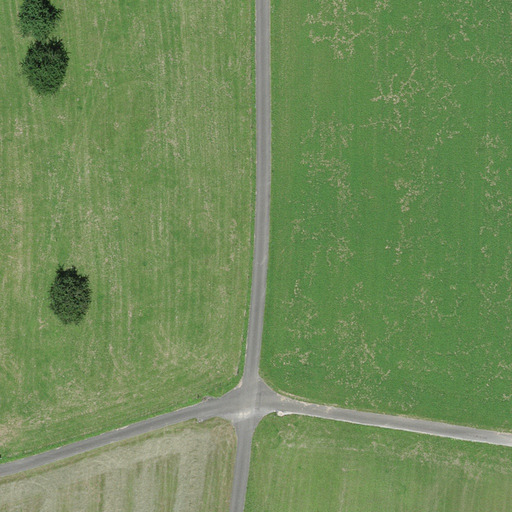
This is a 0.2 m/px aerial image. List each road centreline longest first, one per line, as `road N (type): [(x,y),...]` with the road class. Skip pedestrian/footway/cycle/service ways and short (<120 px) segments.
road 1 (track): [(0,471),(247,398),(511,439)]
road 2 (track): [(234,511),(260,190),(258,0)]
